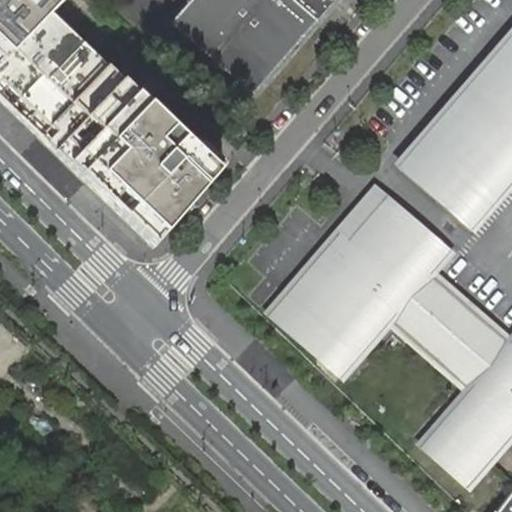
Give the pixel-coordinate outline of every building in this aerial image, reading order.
[(0,0),(0,104),(154,248),(224,174),(52,13),(64,0),(0,0)] [(196,0),(177,22),(256,90),(333,0),(196,0)] [(511,182),(511,39),(404,164),(475,226),(511,182)] [(444,256),(374,195),(272,314),(342,375),(388,321),(470,392),(424,445),(468,484),(511,433),(511,343),(509,347),(427,276),(444,256)] [(511,440),(494,465),(511,477),(511,440)] [(511,511),(511,492),(497,511),(511,511)]
